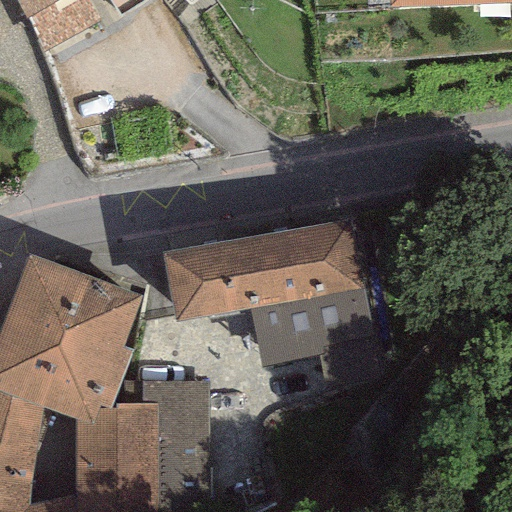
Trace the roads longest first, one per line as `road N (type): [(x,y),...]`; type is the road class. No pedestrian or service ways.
road 1 (tertiary): [(511,145),(0,246)]
road 2 (unknown): [(72,231),(14,34)]
